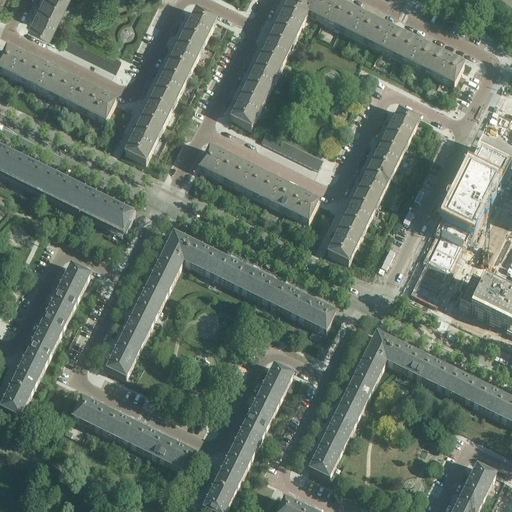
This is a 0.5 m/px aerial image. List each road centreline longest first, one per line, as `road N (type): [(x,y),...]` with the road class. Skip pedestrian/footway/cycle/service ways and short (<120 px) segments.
road 1 (residential): [(463,132),(389,95),(337,198),(202,131)]
road 2 (residential): [(78,386),(216,454),(268,352),(330,382)]
road 3 (residential): [(183,0),(133,96),(10,31)]
road 4 (tertiary): [(367,310),(164,208)]
road 5 (residential): [(367,310),(387,289),(463,132)]
road 6 (residential): [(127,283),(64,252),(15,351),(0,344)]
road 7 (tertiary): [(164,208),(0,127)]
road 8 (tertiary): [(511,381),(367,310)]
road 9 (residential): [(368,0),(495,63)]
